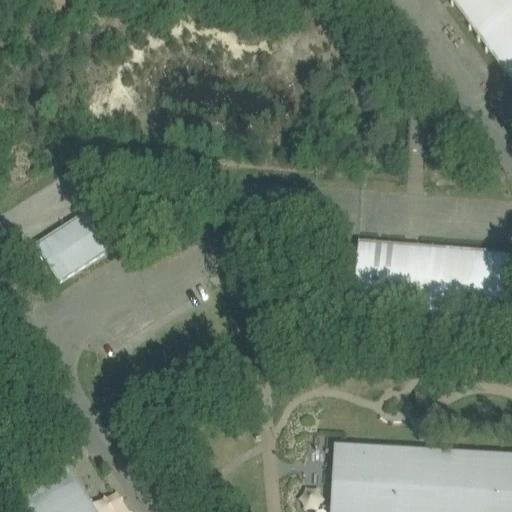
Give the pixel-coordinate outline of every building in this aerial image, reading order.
[(511,0),(450,0),(511,83),(511,0)] [(93,213),(37,249),(60,285),(116,250),(93,213)] [(511,325),(511,258),(361,247),(355,313),(434,320),(511,325)] [(331,511),(511,511),(511,460),(427,456),(335,450),(331,511)] [(94,511),(67,469),(10,505),(15,511),(94,511)]
